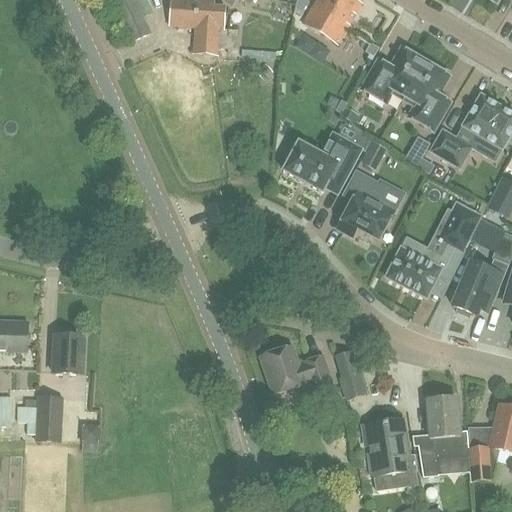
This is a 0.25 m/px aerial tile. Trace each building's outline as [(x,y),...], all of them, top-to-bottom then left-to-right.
[(143,19),(133,0),(113,0),(134,42),(150,35),(143,19)] [(224,31),(225,8),(214,7),(215,2),(190,0),(171,0),(170,27),(196,29),(194,55),(218,57),(218,49),(227,50),(236,50),(237,37),(238,32),(229,31),(224,31)] [(336,51),(339,46),(363,5),(354,0),(317,0),(303,25),(334,43),(331,48),(336,51)] [(365,54),(369,57),(367,60),(371,63),(378,50),(370,45),(365,54)] [(419,57),(406,49),(404,53),(401,51),(390,70),(378,63),(361,92),(374,99),(377,94),(382,92),(403,104),(426,65),(417,61),(419,57)] [(276,61),(277,54),(241,52),(240,58),(276,61)] [(311,71),(359,95),(364,85),(317,61),(311,71)] [(433,70),(426,65),(403,104),(426,118),(421,127),(434,134),(450,105),(438,98),(449,79),(447,78),(449,74),(435,66),(433,70)] [(264,82),(273,74),(267,67),(258,75),(264,82)] [(342,88),(333,103),(348,111),(356,96),(342,88)] [(502,153),(511,136),(511,115),(481,97),(462,129),(464,130),(457,142),(442,133),(430,155),(460,172),(472,151),(471,150),(478,138),(502,153)] [(347,111),(342,120),(352,126),(357,117),(347,111)] [(344,185),(361,152),(333,137),(322,158),(299,145),(297,149),(293,147),(287,158),(290,160),(283,174),(322,195),(331,178),(344,185)] [(405,162),(417,170),(422,161),(430,147),(418,140),(405,162)] [(372,146),(360,167),(375,175),(386,154),(372,146)] [(422,161),(417,170),(428,176),(433,168),(422,161)] [(378,243),(379,241),(396,209),(370,195),(376,184),(355,173),(342,197),(353,203),(338,231),(353,239),(356,232),(373,241),(378,243)] [(509,221),(511,214),(511,183),(502,179),(486,209),(509,221)] [(494,300),(507,269),(511,256),(511,238),(502,234),(491,262),(495,264),(491,275),(472,268),(456,307),(459,309),(456,315),(469,320),(472,314),(474,315),(476,312),(483,295),(494,300)] [(451,277),(462,255),(447,247),(436,269),(401,250),(386,279),(425,300),(441,271),(451,277)] [(0,353),(26,354),(27,324),(9,324),(9,327),(0,326),(0,353)] [(83,377),(85,339),(56,338),(54,376),(83,377)] [(298,366),(292,348),(261,359),(273,397),(309,384),(314,399),(334,393),(322,358),(298,366)] [(366,397),(353,352),(334,357),(341,379),(339,379),(347,403),(366,397)] [(0,429),(12,429),(11,399),(0,398),(0,429)] [(27,437),(36,437),(36,444),(61,446),(63,401),(38,400),(38,402),(26,401),(25,410),(37,411),(37,425),(28,424),(27,437)] [(432,447),(418,448),(423,481),(436,479),(434,467),(471,464),(470,451),(470,448),(468,448),(467,434),(460,435),(458,400),(427,402),(429,440),(432,440),(432,447)] [(491,449),(470,451),(471,464),(472,474),(472,483),(494,482),(501,452),(511,454),(511,409),(500,406),(491,449)] [(365,446),(371,445),(373,456),(368,457),(371,478),(375,477),(377,493),(420,488),(418,472),(415,455),(410,456),(405,422),(368,427),(363,428),(365,446)] [(100,447),(101,428),(83,427),(82,446),(100,447)] [(291,481),(307,484),(310,466),(295,462),(291,481)]
